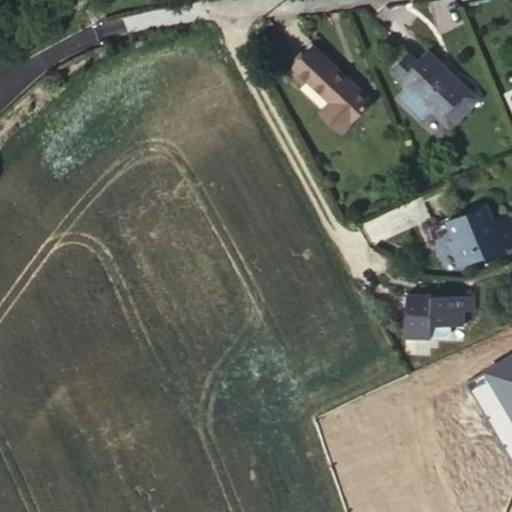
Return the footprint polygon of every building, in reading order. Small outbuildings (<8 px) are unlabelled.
[(323,107),(345,126),(370,98),(312,46),(294,65),(330,99),(323,107)] [(439,111),(439,118),(458,118),(458,106),(471,91),(427,49),(415,59),(398,60),(397,78),(406,78),(405,99),(419,112),(439,111)] [(398,60),(415,59),(407,50),(398,60)] [(389,69),(397,78),(398,60),(389,69)] [(458,118),(439,118),(449,128),(478,98),(471,91),(458,106),(458,118)] [(339,132),(345,126),(323,107),(318,113),(339,132)] [(458,265),(511,240),(511,225),(506,212),(494,217),(487,201),(445,221),(453,238),(447,241),(458,265)] [(461,307),(463,307),(463,292),(418,292),(418,297),(403,296),(403,336),(427,336),(427,334),(428,322),(447,322),(461,322),(461,307)] [(428,322),(427,334),(444,334),(447,331),(447,322),(428,322)] [(511,349),(481,369),(511,418),(511,349)]
